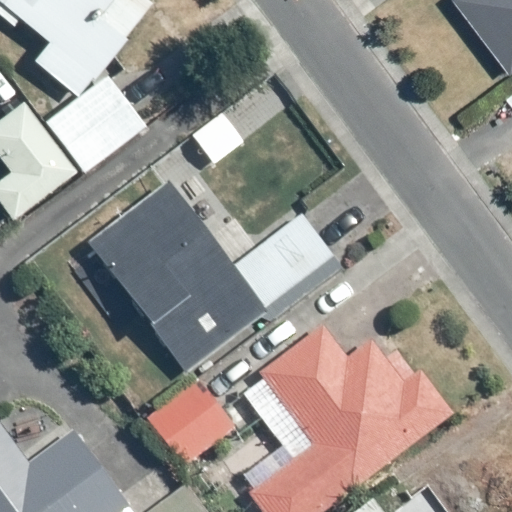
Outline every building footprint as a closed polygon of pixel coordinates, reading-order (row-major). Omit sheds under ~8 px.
[(141,0),(0,0),(0,8),(44,44),(30,60),(76,98),(150,7),(141,0)] [(511,0),(450,0),(508,76),(511,73),(511,0)] [(0,178),(0,208),(10,221),(74,173),(21,102),(0,118),(0,161),(8,173),(0,178)] [(244,139),(221,111),(191,136),(214,164),(244,139)] [(86,249),(186,377),(336,262),(302,217),(232,271),(167,187),(86,249)] [(257,376),(315,452),(252,500),(260,511),(327,511),(455,416),(421,372),(405,385),(372,341),(345,361),(320,329),(257,376)] [(149,424),(185,469),(233,431),(197,386),(149,424)] [(126,511),(70,436),(26,469),(0,434),(0,511),(126,511)] [(381,511),(373,501),(358,511),(381,511)]
